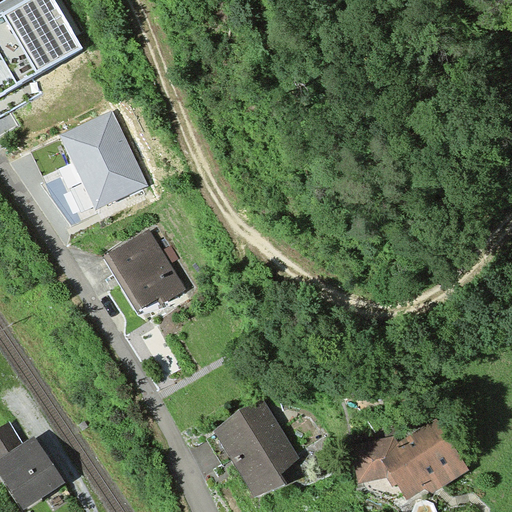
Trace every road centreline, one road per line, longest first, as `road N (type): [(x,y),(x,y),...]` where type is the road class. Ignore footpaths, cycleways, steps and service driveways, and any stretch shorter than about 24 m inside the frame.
road 1 (track): [(372,314),(302,284),(241,231),(208,189),(129,0)]
road 2 (residential): [(0,160),(154,403),(202,511)]
road 3 (track): [(372,314),(416,305),(511,221)]
